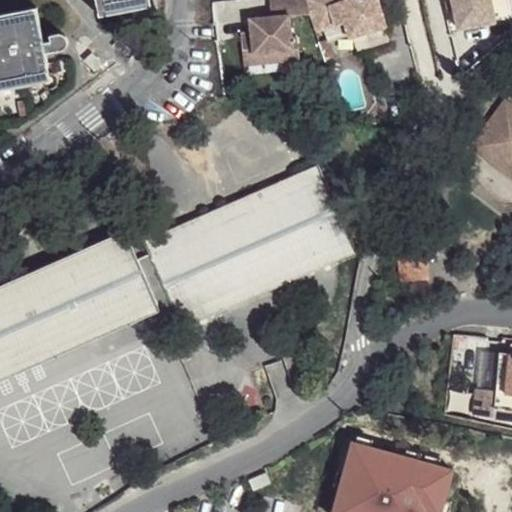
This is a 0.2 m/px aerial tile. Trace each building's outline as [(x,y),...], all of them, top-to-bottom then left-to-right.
[(97,0),(101,16),(150,5),(148,0),(97,0)] [(314,12),(310,0),(273,0),(276,15),(254,18),(256,33),(246,35),(248,55),(286,50),(287,61),(306,58),(303,36),(298,36),(295,14),(314,12)] [(318,0),(327,25),(352,17),(357,33),(393,21),(385,0),(318,0)] [(452,0),(457,26),(494,19),(490,0),(452,0)] [(0,76),(5,76),(6,86),(49,77),(51,81),(56,82),(61,80),(63,78),(64,74),(62,70),(59,67),(53,68),(50,51),(60,49),(62,50),(66,48),(69,45),(70,42),(68,37),(64,34),(60,34),(56,37),(49,38),(42,5),(0,13),(0,76)] [(286,50),(248,55),(250,65),(287,61),(286,50)] [(511,104),(506,100),(471,146),(502,170),(511,168),(511,104)] [(318,165),(145,240),(181,327),(353,252),(318,165)] [(123,230),(0,283),(0,377),(158,310),(123,230)] [(426,256),(398,260),(400,282),(428,280),(426,256)] [(511,374),(511,383),(491,380),(488,407),(511,409),(511,374)] [(451,465),(353,440),(332,511),(429,511),(430,511),(439,511),(451,465)]
